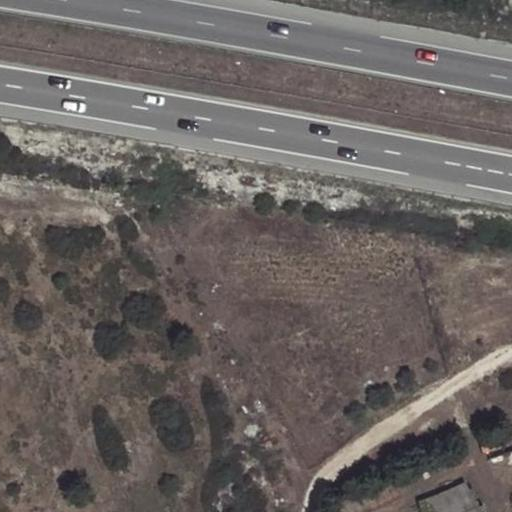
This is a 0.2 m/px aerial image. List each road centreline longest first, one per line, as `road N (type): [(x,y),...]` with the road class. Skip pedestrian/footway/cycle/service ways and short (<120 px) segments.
road 1 (motorway): [(0,83),(511,173)]
road 2 (motorway): [(511,83),(68,0)]
